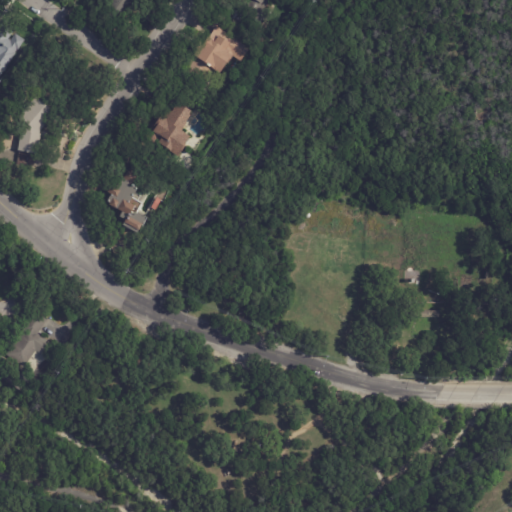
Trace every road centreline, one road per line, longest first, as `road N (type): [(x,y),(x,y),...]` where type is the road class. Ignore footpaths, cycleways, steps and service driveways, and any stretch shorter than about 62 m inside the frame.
road 1 (tertiary): [(439,395),(364,386),(149,314),(46,243)]
road 2 (residential): [(329,0),(289,61),(254,165),(183,240),(149,314)]
road 3 (residential): [(186,0),(91,141),(72,208),(46,243)]
road 4 (residential): [(136,72),(35,0)]
